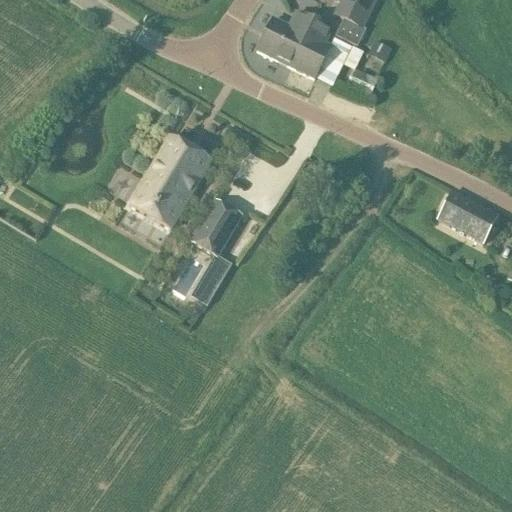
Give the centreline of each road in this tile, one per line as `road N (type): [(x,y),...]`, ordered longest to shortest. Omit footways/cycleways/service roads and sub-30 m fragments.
road 1 (unclassified): [(511,211),(449,174),(202,66)]
road 2 (unclassified): [(202,66),(84,0)]
